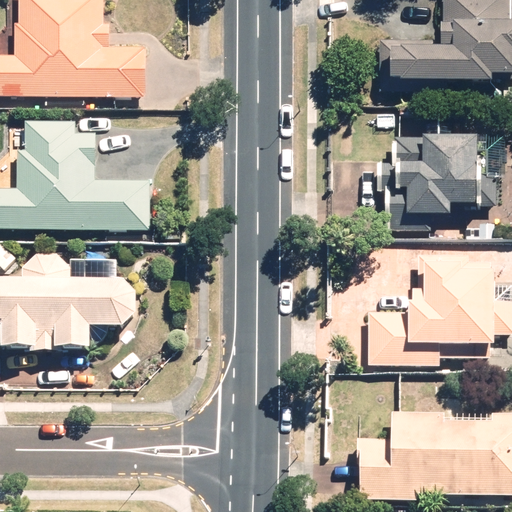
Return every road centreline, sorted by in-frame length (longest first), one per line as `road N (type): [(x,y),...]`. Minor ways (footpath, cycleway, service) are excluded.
road 1 (tertiary): [(256,429),(256,0)]
road 2 (residential): [(0,445),(58,432),(256,429)]
road 3 (residential): [(254,479),(58,467),(0,453)]
